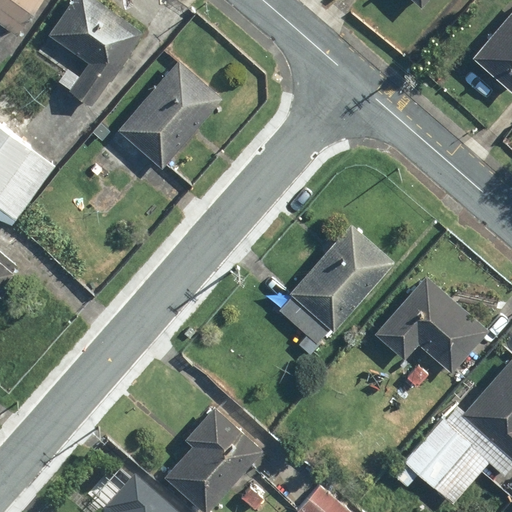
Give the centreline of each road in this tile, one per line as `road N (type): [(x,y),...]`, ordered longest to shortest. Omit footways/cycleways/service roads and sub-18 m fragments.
road 1 (residential): [(352,77),(0,478)]
road 2 (residential): [(511,216),(352,77)]
